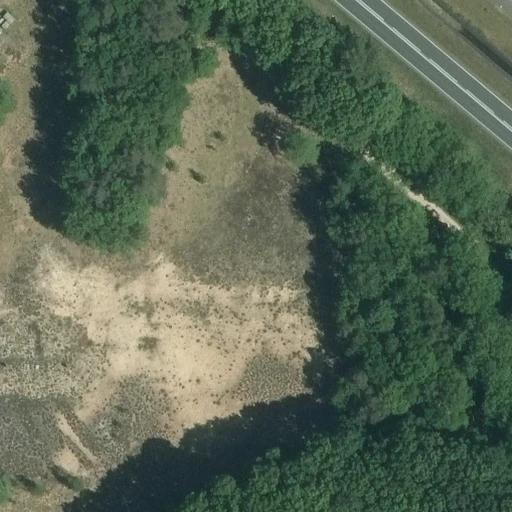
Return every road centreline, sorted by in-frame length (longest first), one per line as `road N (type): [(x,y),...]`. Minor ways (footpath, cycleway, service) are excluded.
road 1 (track): [(511,332),(481,259),(194,0)]
road 2 (trunk): [(511,130),(356,0)]
